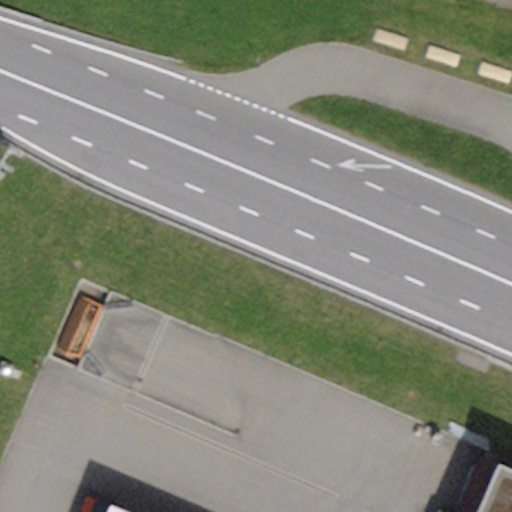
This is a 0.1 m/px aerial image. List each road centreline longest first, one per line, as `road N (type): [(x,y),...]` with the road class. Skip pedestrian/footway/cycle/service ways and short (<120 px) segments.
road 1 (primary): [(406,240),(0,72)]
road 2 (tertiary): [(406,240),(511,330)]
